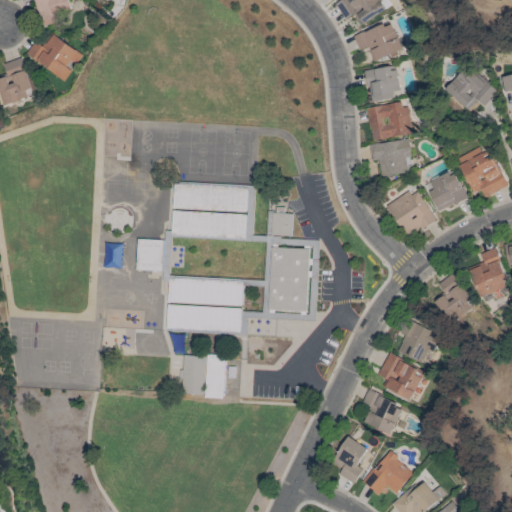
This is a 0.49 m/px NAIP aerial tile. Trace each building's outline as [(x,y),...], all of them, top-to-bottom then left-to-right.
[(35,0),(42,25),(56,22),(55,15),(72,10),(68,0),(35,0)] [(384,10),(378,0),(338,0),(334,2),(344,20),(356,13),(361,23),(384,10)] [(391,22),(353,35),(358,50),(368,47),(373,61),(401,51),(391,22)] [(82,54),(51,33),(42,46),(34,41),(26,54),(64,81),(73,67),(82,54)] [(0,78),(0,95),(3,104),(35,94),(23,57),(3,63),(7,76),(0,78)] [(398,91),(394,66),(365,70),(370,102),(392,98),(391,92),(398,91)] [(445,90),(468,109),(476,100),(484,106),(496,92),(465,66),(445,90)] [(511,75),(500,78),(504,93),(511,91),(511,75)] [(404,100),(366,108),(372,141),(411,133),(404,100)] [(369,145),(371,161),(378,159),(381,177),(413,171),(407,139),(369,145)] [(505,187),(492,156),(483,159),(478,148),(456,157),(472,193),(481,189),(484,196),(505,187)] [(438,212),(465,198),(451,170),(430,181),(434,190),(428,194),(438,212)] [(174,183),(173,206),(246,209),(248,186),(174,183)] [(435,219),(414,187),(385,207),(407,238),(435,219)] [(272,210),(271,233),(291,234),(292,211),(272,210)] [(173,212),(171,236),(244,239),(245,216),(173,212)] [(507,266),(511,264),(511,240),(503,243),(507,266)] [(269,244),(266,310),(306,312),(309,246),(269,244)] [(479,254),(483,262),(468,268),(480,297),(508,286),(493,248),(479,254)] [(437,284),(443,293),(433,300),(449,324),(475,306),(453,273),(437,284)] [(165,278),(165,332),(239,333),(240,280),(165,278)] [(433,353),(441,337),(405,319),(399,332),(404,335),(396,351),(420,363),(427,350),(433,353)] [(182,392),(185,354),(205,356),(201,393),(182,392)] [(223,398),(224,355),(207,354),(206,359),(204,397),(223,398)] [(382,387),(411,400),(423,371),(386,356),(378,375),(385,378),(382,387)] [(390,435),(403,406),(367,390),(361,403),(370,407),(363,423),(390,435)] [(353,484),(362,469),(356,465),(367,449),(349,437),(329,468),(353,484)] [(396,494),(412,470),(385,451),(363,484),(378,494),(384,485),(396,494)] [(437,511),(459,511),(460,511),(449,500),(437,511)]
